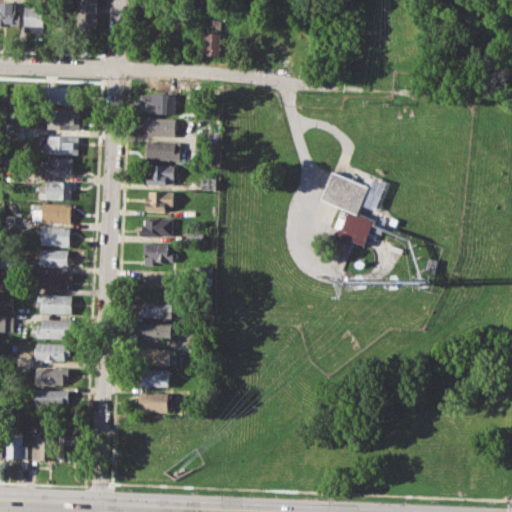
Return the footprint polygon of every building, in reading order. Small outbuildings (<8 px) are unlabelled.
[(54,0),(72,0),(72,28),(54,28),(54,0)] [(77,0),(96,0),(96,28),(77,27),(77,0)] [(0,1),(15,1),(14,14),(19,14),(19,25),(0,24),(0,1)] [(24,5),(43,5),(43,31),(23,31),(24,5)] [(205,31),(225,33),(224,55),(203,54),(205,31)] [(45,85),(81,86),(80,104),(44,103),(45,85)] [(140,93),(176,94),(176,114),(140,112),(140,93)] [(48,110),(80,111),(79,129),(47,128),(48,110)] [(143,117),(177,118),(176,137),(148,136),(148,127),(143,127),(143,117)] [(4,121),(17,122),(16,136),(3,136),(4,121)] [(47,135),(78,136),(77,154),(46,153),(47,135)] [(146,140),(175,141),(175,146),(181,146),(180,160),(146,159),(146,140)] [(48,156),(73,157),(72,175),(47,174),(48,156)] [(147,163),(175,164),(174,184),(146,183),(147,163)] [(320,198),(332,169),(343,174),(369,185),(358,212),(375,220),(364,246),(354,242),(342,270),(335,267),(342,250),(331,246),(339,226),(335,224),(342,207),(320,198)] [(200,175),(217,176),(216,189),(200,189),(200,175)] [(46,180),(71,181),(71,200),(45,199),(46,180)] [(148,191),(173,192),(173,205),(165,205),(165,211),(145,210),(145,198),(148,198),(148,191)] [(42,202),(70,203),(70,222),(41,221),(42,202)] [(145,216),(174,217),(173,235),(140,234),(141,224),(145,224),(145,216)] [(40,225),(70,226),(69,246),(39,245),(40,225)] [(187,230),(203,231),(202,243),(186,242),(187,230)] [(145,242),(169,243),(168,250),(175,250),(174,261),(153,261),(153,264),(144,264),(145,242)] [(39,248),(68,249),(68,265),(39,264),(39,248)] [(38,271),(72,272),(72,279),(67,278),(67,288),(37,287),(38,271)] [(140,273),(175,274),(175,293),(140,292),(140,273)] [(0,276),(14,277),(13,290),(0,289),(0,276)] [(38,293),(72,294),(72,313),(41,312),(41,305),(37,305),(38,293)] [(0,299),(13,300),(13,313),(0,313),(0,299)] [(144,300),(172,301),(172,318),(138,317),(139,305),(144,305),(144,300)] [(0,318),(14,318),(14,331),(0,331),(0,318)] [(42,319),(72,319),(72,338),(37,337),(37,327),(42,327),(42,319)] [(137,321),(173,322),(172,340),(142,340),(143,332),(137,331),(137,321)] [(37,342),(70,343),(70,354),(65,354),(64,361),(36,360),(37,342)] [(142,344),(153,345),(153,348),(174,348),(173,357),(169,357),(169,365),(141,364),(142,344)] [(0,354),(11,354),(10,365),(0,365),(0,354)] [(37,365),(69,366),(69,377),(64,377),(64,383),(37,382),(37,365)] [(141,369),(169,370),(169,387),(141,386),(141,369)] [(35,388),(68,388),(68,401),(63,401),(63,407),(34,407),(35,388)] [(140,392),(172,392),(171,401),(168,401),(167,412),(139,411),(140,392)] [(6,456),(7,428),(23,428),(22,444),(27,444),(27,457),(6,456)] [(58,458),(59,432),(78,433),(76,459),(58,458)] [(31,458),(32,444),(38,444),(39,433),(56,434),(55,459),(31,458)]
